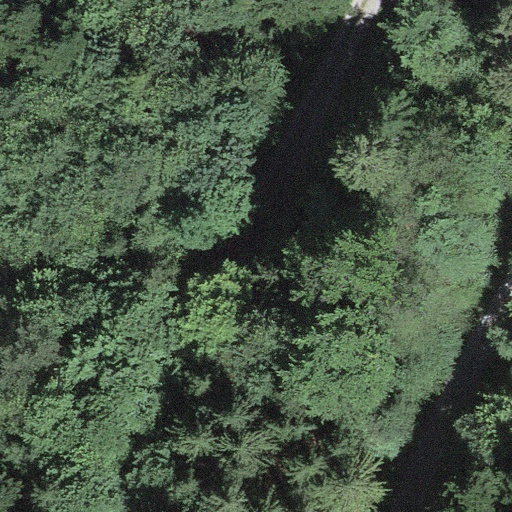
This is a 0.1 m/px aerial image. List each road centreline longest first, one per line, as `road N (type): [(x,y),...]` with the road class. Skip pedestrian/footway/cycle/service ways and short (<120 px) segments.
road 1 (track): [(112,511),(252,208),(364,0)]
road 2 (track): [(511,286),(481,329),(405,511)]
